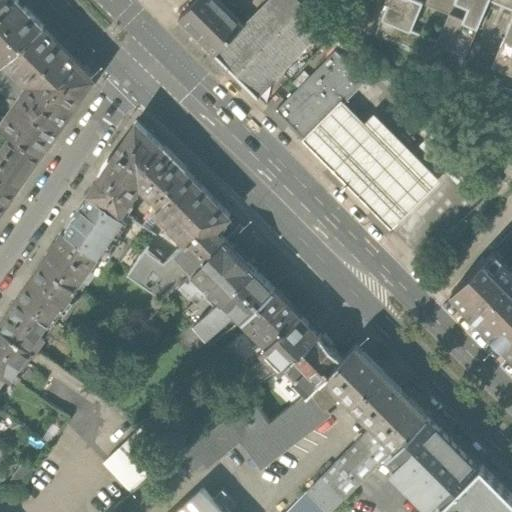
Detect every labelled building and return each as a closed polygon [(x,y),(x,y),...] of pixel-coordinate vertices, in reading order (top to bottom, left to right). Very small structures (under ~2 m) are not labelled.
[(6,61),(44,28),(16,0),(0,0),(0,62),(2,64),(6,61)] [(210,50),(215,56),(243,28),(215,0),(197,0),(178,19),(199,40),(210,50)] [(270,0),(255,15),(243,28),(215,56),(257,98),(325,30),(295,0),(270,0)] [(511,0),(389,0),(376,32),(460,68),(489,0),(511,10),(511,17),(486,79),(511,89),(511,0)] [(28,84),(94,78),(44,28),(6,61),(28,84)] [(342,30),(331,41),(339,49),(350,38),(342,30)] [(344,104),(352,95),(365,83),(335,52),(274,112),(304,143),(328,120),(344,104)] [(43,152),(94,78),(28,84),(1,124),(13,133),(43,152)] [(358,118),(344,104),(328,120),(304,143),(316,154),(391,231),(397,224),(417,205),(434,187),(439,182),(373,115),(369,119),(364,124),(358,118)] [(137,122),(88,194),(123,217),(141,187),(137,122)] [(168,245),(194,272),(226,241),(216,230),(223,222),(230,216),(197,182),(179,164),(137,122),(141,187),(149,196),(144,201),(178,235),(168,245)] [(428,138),(419,147),(457,185),(466,175),(472,169),(435,130),(428,138)] [(13,133),(0,152),(0,177),(17,190),(43,152),(13,133)] [(0,215),(17,190),(0,177),(0,215)] [(99,256),(123,217),(88,194),(62,231),(99,256)] [(62,231),(39,264),(76,289),(99,256),(62,231)] [(181,284),(210,313),(255,269),(241,255),(226,241),(194,272),(181,284)] [(511,354),(511,269),(494,250),(451,293),(484,326),(511,354)] [(54,322),(76,289),(39,264),(17,297),(54,322)] [(243,320),(274,289),(260,274),(255,269),(210,313),(194,326),(206,338),(235,312),(243,320)] [(231,368),(268,344),(299,314),(295,310),(274,289),(243,320),(249,326),(219,351),(231,368)] [(17,297),(0,321),(0,328),(34,352),(54,322),(17,297)] [(283,369),(319,333),(315,330),(299,314),(268,344),(276,353),(245,373),(255,387),(283,369)] [(0,328),(0,371),(13,380),(34,352),(0,328)] [(325,375),(342,358),(339,354),(319,333),(283,369),(307,393),(325,375)] [(372,423),(395,447),(428,414),(407,394),(386,373),(366,353),(357,344),(342,358),(325,375),(354,405),(372,423)] [(0,397),(13,380),(0,371),(0,397)] [(307,393),(269,426),(253,404),(177,452),(193,470),(204,462),(208,467),(241,442),(262,468),(329,415),(307,393)] [(511,511),(511,499),(479,466),(428,414),(395,447),(384,459),(434,510),(432,511),(511,511)] [(331,511),(384,459),(395,447),(372,423),(287,511),(331,511)] [(140,427),(103,463),(131,491),(168,454),(140,427)] [(228,511),(203,485),(174,511),(228,511)]
